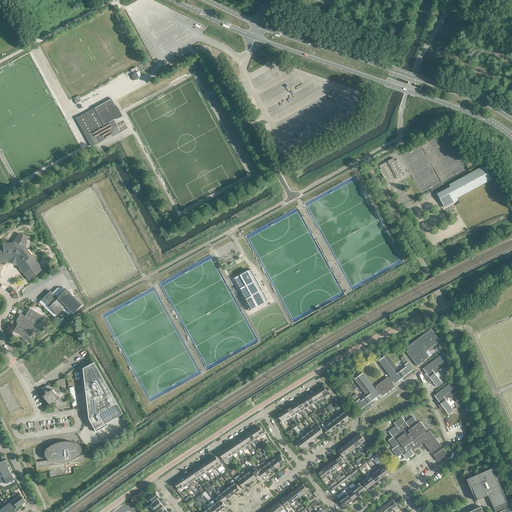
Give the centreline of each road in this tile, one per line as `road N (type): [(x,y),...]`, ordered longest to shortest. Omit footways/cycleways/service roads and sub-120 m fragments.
road 1 (secondary): [(254,37),(468,112),(511,136)]
road 2 (secondary): [(511,119),(259,24)]
road 3 (residential): [(182,511),(158,482),(263,413)]
road 4 (residential): [(336,511),(263,413)]
